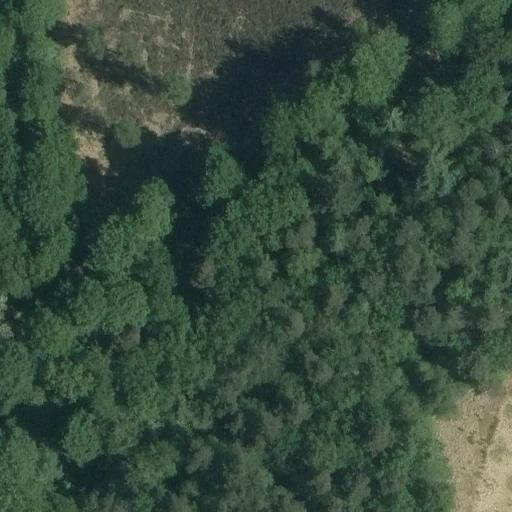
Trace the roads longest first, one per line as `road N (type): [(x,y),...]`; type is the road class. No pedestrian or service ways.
road 1 (track): [(32,323),(511,19)]
road 2 (track): [(32,323),(8,0)]
road 3 (track): [(45,511),(32,323)]
